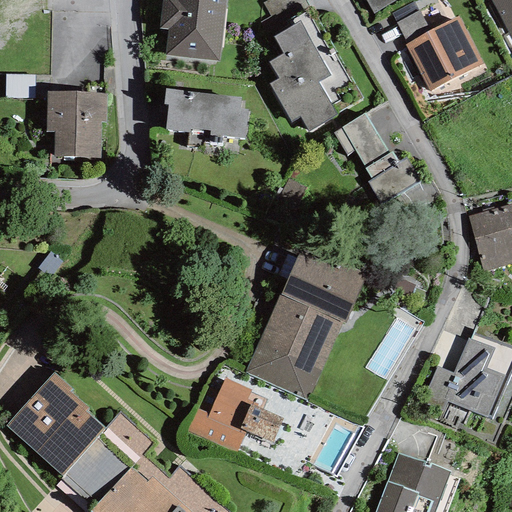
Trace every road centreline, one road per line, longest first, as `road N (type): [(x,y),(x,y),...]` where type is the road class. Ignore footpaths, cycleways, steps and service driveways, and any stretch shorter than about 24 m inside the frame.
road 1 (residential): [(338,0),(448,187),(458,247),(443,305),(342,511)]
road 2 (residential): [(127,0),(131,161),(95,195),(0,196)]
